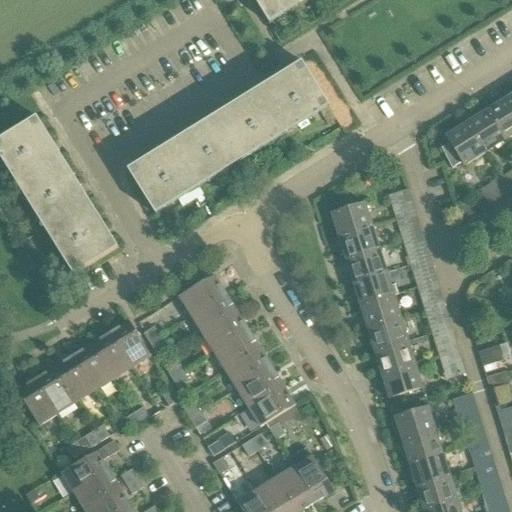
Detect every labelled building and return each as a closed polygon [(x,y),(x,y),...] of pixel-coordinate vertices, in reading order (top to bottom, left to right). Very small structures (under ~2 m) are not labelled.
[(254,0),(269,24),(307,0),(254,0)] [(156,214),(186,195),(329,107),(301,61),(128,168),(156,214)] [(511,136),(511,103),(508,97),(487,109),(507,140),(511,136)] [(467,122),(486,153),(507,140),(487,109),(467,122)] [(37,116),(0,139),(0,157),(74,276),(119,248),(37,116)] [(453,168),(464,162),(466,166),(486,153),(467,122),(447,135),(451,142),(442,148),(453,168)] [(489,208),(511,193),(511,170),(480,190),(489,208)] [(466,374),(408,188),(389,195),(447,379),(466,374)] [(469,200),(456,208),(464,219),(476,211),(469,200)] [(339,236),(373,226),(366,203),(332,213),(339,236)] [(373,226),(339,236),(346,259),(380,249),(373,226)] [(380,249),(346,259),(353,282),(387,272),(380,249)] [(360,305),(394,295),(394,296),(398,295),(395,285),(391,286),(387,272),(353,282),(360,305)] [(227,295),(215,276),(180,298),(192,317),(227,295)] [(238,314),(227,295),(192,317),(203,335),(238,314)] [(401,318),(394,296),(394,295),(360,305),(367,328),(401,318)] [(215,354),(217,352),(250,332),(238,314),(203,335),(215,354)] [(374,351),(408,341),(401,318),(367,328),(374,351)] [(151,357),(133,327),(129,321),(110,333),(132,369),(151,357)] [(144,334),(150,343),(161,337),(155,328),(144,334)] [(250,332),(217,352),(215,354),(226,372),(261,350),(250,332)] [(92,345),(114,380),(132,369),(110,333),(92,345)] [(161,337),(150,343),(155,352),(166,346),(161,337)] [(408,341),(374,351),(381,375),(415,364),(408,341)] [(96,392),(114,380),(92,345),(73,356),(96,392)] [(483,367),(504,361),(499,346),(478,352),(483,367)] [(238,390),(240,389),(273,369),(261,350),(226,372),(238,390)] [(55,368),(77,403),(96,392),(73,356),(55,368)] [(167,371),(173,380),(184,373),(178,364),(167,371)] [(422,388),(415,364),(381,375),(388,398),(422,388)] [(37,379),(59,415),(77,403),(55,368),(37,379)] [(273,369),(240,389),(238,390),(249,409),(284,387),(273,369)] [(495,375),(498,387),(508,384),(504,372),(495,375)] [(184,373),(173,380),(178,389),(189,382),(184,373)] [(495,375),(485,378),(489,390),(498,387),(495,375)] [(17,391),(40,427),(59,415),(37,379),(17,391)] [(511,393),(509,385),(490,391),(495,406),(511,401),(511,393)] [(261,427),(283,414),(296,405),(284,387),(249,409),(261,427)] [(160,413),(179,401),(172,390),(153,402),(160,413)] [(508,511),(473,398),(454,403),(488,511),(508,511)] [(185,410),(191,419),(202,412),(196,403),(185,410)] [(401,441),(436,430),(440,429),(437,420),(433,421),(429,406),(394,417),(401,441)] [(511,406),(497,411),(503,430),(511,427),(511,406)] [(144,408),(135,414),(141,424),(150,419),(144,408)] [(191,419),(202,438),(213,432),(207,422),(202,412),(191,419)] [(141,424),(135,414),(126,419),(132,430),(141,424)] [(286,434),(279,423),(270,429),(276,440),(286,434)] [(104,425),(95,431),(102,442),(111,437),(104,425)] [(511,427),(503,430),(508,448),(511,447),(511,427)] [(401,441),(408,464),(443,453),(436,430),(401,441)] [(95,431),(76,442),(83,453),(102,442),(95,431)] [(251,440),(258,451),(267,445),(260,435),(251,440)] [(251,440),(242,446),(249,457),(258,451),(251,440)] [(219,441),(208,448),(214,457),(225,450),(219,441)] [(103,461),(109,457),(120,451),(114,442),(62,474),(74,493),(109,471),(103,461)] [(67,448),(74,459),(83,453),(76,442),(67,448)] [(289,459),(294,468),(315,503),(334,492),(307,448),(289,459)] [(231,453),(221,459),(214,464),(220,474),(228,470),(226,466),(236,460),(231,453)] [(450,477),(443,453),(408,464),(415,487),(450,477)] [(294,468),(276,479),(295,511),(300,511),(315,503),(294,468)] [(121,477),(127,486),(137,479),(132,470),(121,477)] [(85,511),(120,490),(109,471),(74,493),(85,511)] [(455,490),(450,477),(415,487),(423,510),(457,499),(461,498),(459,489),(455,490)] [(143,488),(137,479),(127,486),(132,495),(143,488)] [(295,511),(276,479),(257,490),(270,511),(295,511)] [(85,511),(125,511),(132,508),(120,490),(85,511)] [(270,511),(257,490),(238,502),(243,511),(270,511)] [(27,496),(32,504),(36,501),(37,496),(34,492),(27,496)] [(461,511),(457,499),(423,510),(423,511),(461,511)]
